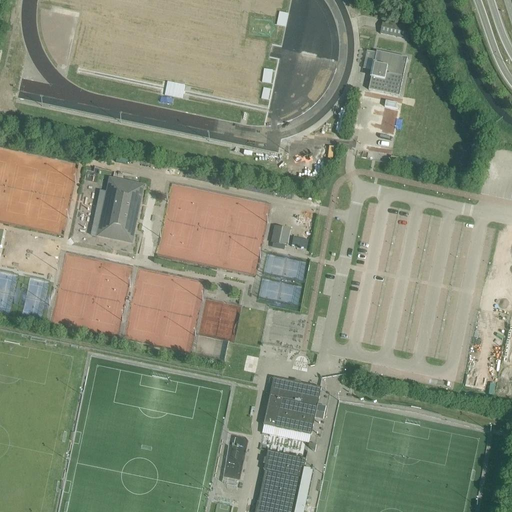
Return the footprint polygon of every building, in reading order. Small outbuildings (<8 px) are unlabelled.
[(407,28),(382,23),(380,36),(405,41),(407,28)] [(373,72),(369,91),(399,98),(407,59),(377,53),(376,54),(367,52),(363,70),(373,72)] [(181,99),(182,94),(183,87),(168,84),(165,95),(181,99)] [(386,102),(384,109),(396,112),(398,105),(386,102)] [(88,173),(87,184),(97,186),(99,175),(88,173)] [(137,204),(141,205),(145,187),(110,179),(106,197),(109,198),(103,226),(101,226),(98,237),(110,239),(110,237),(130,241),(137,204)] [(271,244),(274,244),(273,248),(285,250),(285,247),(287,247),(290,231),(275,228),(271,244)] [(315,420),(318,406),(321,389),(274,379),(263,427),(311,437),(315,420)] [(318,406),(315,420),(321,421),(321,419),(323,408),(323,407),(318,406)] [(265,472),(256,511),(303,511),(296,510),(297,505),(307,507),(314,472),(304,469),(306,460),(268,452),(268,453),(264,472),(265,472)]
